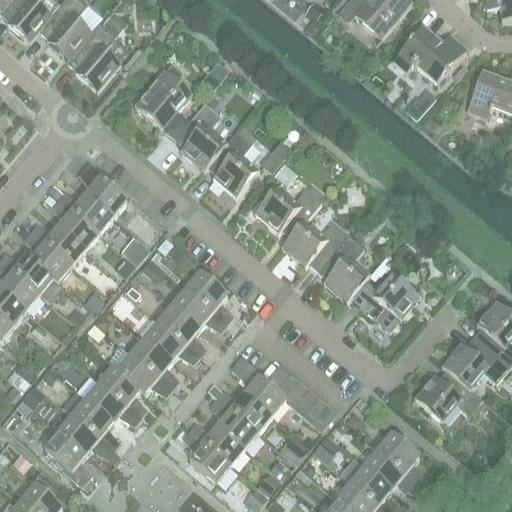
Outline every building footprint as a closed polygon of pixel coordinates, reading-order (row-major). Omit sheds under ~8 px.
[(0,0),(0,13),(3,16),(16,0),(0,0)] [(3,16),(0,18),(10,27),(9,29),(32,48),(40,37),(53,22),(52,21),(61,11),(47,0),(16,0),(3,16)] [(53,22),(40,37),(50,45),(49,47),(70,65),(92,38),(100,27),(104,23),(89,10),(76,0),(69,0),(61,11),(52,21),(53,22)] [(382,44),(412,10),(400,0),(374,0),(371,4),(366,0),(358,0),(339,21),(349,30),(356,22),(382,44)] [(305,18),(316,27),(327,13),(316,4),(305,18)] [(502,29),(511,28),(511,6),(486,6),(486,15),(502,16),(502,29)] [(114,17),(104,28),(116,38),(126,26),(114,17)] [(316,31),(323,37),(329,30),(322,24),(316,31)] [(70,65),(68,67),(78,76),(77,78),(100,96),(121,70),(120,69),(130,57),(115,44),(117,41),(100,27),(92,38),(70,65)] [(438,91),(467,58),(450,42),(442,52),(423,35),(394,68),(408,80),(415,71),(438,91)] [(468,117),(487,124),(492,111),(511,118),(511,81),(510,87),(483,76),(468,117)] [(135,112),(148,123),(175,146),(190,128),(179,118),(193,101),(164,77),(135,112)] [(207,81),(202,88),(214,98),(219,91),(207,81)] [(428,96),(419,105),(428,113),(437,104),(428,96)] [(190,128),(175,146),(185,153),(181,158),(204,178),(208,173),(227,150),(211,136),(222,123),(206,109),(190,128)] [(227,150),(208,173),(217,181),(213,185),(237,204),(260,177),(243,163),(254,150),(238,137),(227,150)] [(263,170),(272,178),(286,161),(277,153),(263,170)] [(92,194),(85,202),(113,225),(127,208),(105,189),(108,185),(88,168),(77,182),(92,194)] [(285,169),(276,181),(288,191),(297,179),(285,169)] [(53,190),(47,197),(57,206),(63,199),(53,190)] [(279,193),(256,221),(278,240),(282,236),(291,243),(291,244),(306,226),(307,227),(323,207),(307,194),(296,207),(279,193)] [(57,206),(99,241),(113,225),(85,202),(79,208),(65,196),(63,199),(57,206)] [(48,200),(44,205),(52,212),(56,206),(48,200)] [(64,227),(57,234),(86,257),(99,241),(57,206),(56,206),(52,212),(49,215),(64,227)] [(291,243),(281,254),(306,274),(310,270),(319,277),(349,241),(355,233),(350,229),(344,237),(334,228),(323,240),(307,227),(306,226),(291,244),(291,243)] [(30,238),(72,274),(86,257),(57,234),(52,241),(37,229),(30,238)] [(361,232),(355,240),(361,245),(368,237),(361,232)] [(36,259),(30,266),(53,286),(58,290),(72,274),(30,238),(22,247),(36,259)] [(140,243),(147,249),(151,244),(144,238),(140,243)] [(349,241),(319,277),(328,285),(325,290),(348,309),(352,304),(351,303),(366,285),(367,286),(372,280),(354,266),(365,254),(349,241)] [(136,242),(123,258),(128,262),(139,271),(151,256),(136,242)] [(167,246),(160,255),(165,260),(172,251),(167,246)] [(176,252),(170,260),(188,275),(195,267),(176,252)] [(0,264),(0,268),(40,302),(53,286),(30,266),(25,261),(18,269),(5,258),(0,264)] [(128,262),(117,275),(127,284),(139,271),(128,262)] [(0,283),(4,286),(0,290),(0,297),(26,318),(40,302),(0,268),(0,283)] [(366,285),(351,303),(352,304),(378,326),(391,337),(402,326),(421,302),(393,278),(379,296),(367,286),(366,285)] [(200,279),(186,295),(227,330),(233,322),(222,308),(227,302),(200,279)] [(126,294),(123,297),(132,305),(138,299),(128,291),(126,294)] [(186,295),(172,312),(199,335),(204,329),(220,338),(227,330),(186,295)] [(427,304),(431,309),(436,308),(440,303),(438,298),(433,296),(428,299),(427,304)] [(0,324),(12,334),(26,318),(0,297),(0,324)] [(94,298),(86,308),(96,316),(104,307),(94,298)] [(482,333),(474,343),(509,373),(511,369),(511,349),(510,348),(511,345),(511,320),(495,307),(476,329),(482,333)] [(172,312),(158,328),(199,363),(206,355),(194,341),(199,335),(172,312)] [(77,314),(69,323),(79,331),(86,321),(77,314)] [(103,320),(95,329),(105,337),(110,332),(109,325),(103,320)] [(0,348),(12,334),(0,324),(0,348)] [(158,328),(145,344),(172,367),(177,361),(193,370),(199,363),(158,328)] [(95,329),(89,337),(99,346),(106,338),(105,337),(95,329)] [(51,337),(43,347),(56,358),(64,348),(51,337)] [(441,370),(446,374),(470,395),(484,378),(496,389),(509,373),(474,343),(466,352),(460,348),(441,370)] [(145,344),(131,360),(172,395),(178,388),(166,374),(172,367),(145,344)] [(62,359),(55,367),(60,371),(66,370),(70,366),(62,359)] [(131,360),(117,376),(145,400),(150,394),(165,403),(172,395),(131,360)] [(22,368),(16,376),(30,388),(37,381),(22,368)] [(251,392),(245,400),(272,423),(285,408),(282,405),(283,404),(274,396),(265,388),(268,384),(248,368),(237,380),(251,392)] [(281,369),(268,384),(265,388),(274,396),(290,377),(281,369)] [(113,373),(99,390),(141,425),(147,417),(135,403),(140,398),(144,401),(145,400),(117,376),(113,373)] [(49,374),(42,382),(50,388),(57,380),(49,374)] [(483,405),(470,395),(446,374),(438,383),(434,379),(414,403),(443,428),(457,411),(469,421),(483,405)] [(290,377),(274,396),(283,404),(300,385),(290,377)] [(300,385),(283,404),(282,405),(285,408),(292,413),(309,392),(300,385)] [(15,390),(6,401),(12,407),(21,396),(22,396),(15,390)] [(86,405),(86,406),(113,429),(118,423),(134,432),(141,425),(99,390),(86,405)] [(34,391),(21,406),(22,406),(32,414),(44,399),(34,391)] [(309,392),(292,413),(301,421),(319,401),(309,392)] [(217,404),(259,439),(272,423),(245,400),(239,408),(224,396),(217,404)] [(77,397),(63,414),(72,422),(113,457),(120,450),(108,436),(113,429),(86,406),(86,405),(77,397)] [(319,401),(301,421),(311,429),(328,408),(319,401)] [(224,425),(218,432),(246,455),(259,439),(217,404),(210,413),(224,425)] [(22,406),(16,413),(26,421),(32,414),(22,406)] [(328,408),(311,429),(320,437),(338,416),(328,408)] [(355,419),(347,428),(356,435),(361,430),(360,423),(355,419)] [(72,422),(58,438),(86,461),(91,456),(107,465),(113,457),(72,422)] [(343,426),(337,432),(342,436),(346,436),(350,432),(343,426)] [(189,438),(231,472),(246,455),(218,432),(211,440),(197,428),(189,438)] [(58,438),(44,455),(66,474),(63,477),(82,494),(93,482),(81,467),(86,461),(58,438)] [(216,489),(231,472),(189,438),(182,446),(196,458),(189,467),(216,489)] [(377,456),(419,491),(427,482),(413,470),(419,463),(391,440),(377,456)] [(309,442),(304,449),(310,455),(316,448),(309,442)] [(327,443),(314,458),(326,468),(339,453),(327,443)] [(292,444),(281,458),(297,471),(308,457),(292,444)] [(476,457),(474,461),(476,466),(481,468),(486,466),(488,461),(486,457),(481,455),(476,457)] [(2,456),(0,458),(0,477),(11,464),(2,456)] [(364,473),(392,496),(398,489),(411,500),(419,491),(377,456),(364,473)] [(21,459),(13,469),(24,478),(32,469),(21,459)] [(280,466),(271,476),(282,485),(283,487),(292,477),(292,476),(280,466)] [(309,470),(304,476),(312,482),(316,477),(309,470)] [(350,489),(377,511),(396,511),(386,503),(392,496),(364,473),(350,489)] [(20,509),(22,511),(57,511),(49,505),(61,491),(46,478),(34,492),(20,509)] [(271,479),(259,494),(269,503),(282,488),(271,479)] [(336,505),(344,511),(377,511),(350,489),(336,505)] [(259,494),(246,509),(249,511),(261,511),(269,503),(259,494)]
